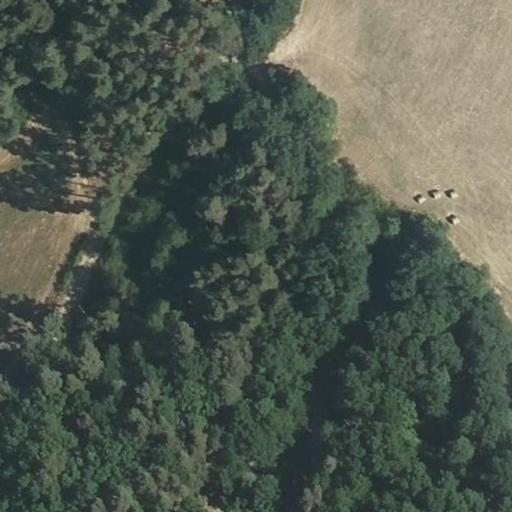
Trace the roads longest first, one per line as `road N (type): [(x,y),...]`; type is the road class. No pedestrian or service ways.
road 1 (track): [(218,38),(287,103),(294,332),(319,440),(299,511)]
road 2 (track): [(0,431),(56,348),(114,226),(247,0)]
